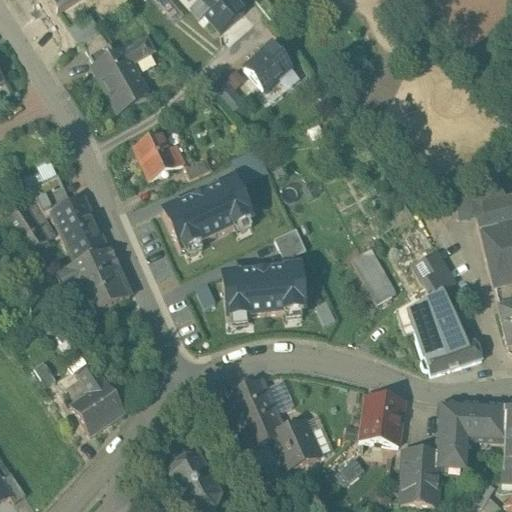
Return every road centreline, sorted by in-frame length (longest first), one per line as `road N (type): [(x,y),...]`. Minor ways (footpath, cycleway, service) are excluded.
road 1 (residential): [(187,387),(253,361),(306,360),(424,393),(511,389)]
road 2 (residential): [(187,387),(50,94)]
road 3 (residential): [(61,511),(134,429),(187,387)]
